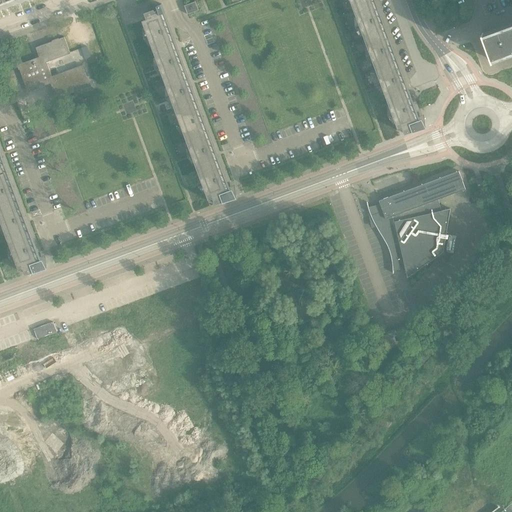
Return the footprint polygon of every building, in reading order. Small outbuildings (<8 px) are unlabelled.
[(419,117),(416,118),(372,0),(350,0),(398,130),(403,128),(405,134),(425,127),(425,119),(421,120),(419,117)] [(196,1),(195,1),(189,4),(185,5),(188,14),(199,10),(196,1)] [(165,13),(162,5),(158,6),(157,4),(152,6),(154,10),(145,13),(147,19),(143,21),(209,200),(214,199),(216,204),(236,197),(235,189),(230,191),(229,188),(227,189),(162,15),(162,14),(165,13)] [(511,25),(484,36),(483,34),(482,34),(492,61),(494,61),(493,58),(511,51),(511,25)] [(51,83),(57,98),(74,92),(72,88),(89,82),(83,66),(52,77),(47,62),(71,53),(65,38),(36,48),(40,59),(19,67),(28,91),(51,83)] [(20,270),(24,268),(26,275),(47,267),(46,260),(42,261),(41,257),(37,258),(0,157),(0,216),(5,229),(20,270)] [(393,271),(393,273),(394,273),(394,271),(406,268),(408,278),(426,264),(443,252),(447,231),(447,232),(451,209),(441,211),(439,199),(456,193),(466,189),(459,171),(379,201),(383,211),(372,214),(372,215),(371,215),(372,218),(374,221),(374,222),(376,225),(378,228),(380,232),(385,241),(386,243),(387,244),(388,246),(389,248),(390,250),(390,252),(391,254),(391,256),(392,258),(392,260),(393,262),(393,265),(393,268),(393,271)] [(481,177),(476,179),(480,190),(485,188),(481,177)] [(195,312),(184,315),(192,335),(202,331),(195,312)] [(184,315),(175,319),(182,338),(192,335),(184,315)] [(175,319),(165,322),(173,342),(182,338),(175,319)] [(55,321),(34,328),(37,338),(59,330),(55,321)] [(165,322),(156,326),(162,343),(163,346),(173,342),(165,322)] [(155,323),(145,326),(152,346),(162,343),(156,326),(155,323)] [(145,326),(136,330),(143,350),(152,346),(145,326)] [(136,330),(126,333),(133,353),(143,350),(136,330)] [(126,333),(116,337),(123,357),(133,353),(126,333)] [(99,343),(89,347),(96,367),(106,363),(99,343)] [(89,347),(79,351),(80,353),(86,370),(96,367),(89,347)] [(209,350),(189,357),(193,368),(213,361),(209,350)] [(80,353),(70,356),(78,376),(87,372),(86,370),(80,353)] [(70,356),(61,360),(68,379),(78,376),(70,356)] [(61,360),(51,363),(58,383),(68,379),(61,360)] [(213,361),(193,368),(197,378),(216,371),(213,361)] [(51,363),(42,367),(49,386),(58,383),(51,363)] [(42,367),(32,370),(39,388),(39,390),(49,386),(42,367)] [(31,368),(22,372),(29,391),(39,388),(32,370),(31,368)] [(216,371),(197,378),(200,388),(220,381),(216,371)] [(22,372),(12,375),(19,393),(19,395),(29,391),(22,372)] [(12,373),(2,377),(9,397),(19,393),(12,375),(12,373)] [(2,377),(0,377),(0,400),(9,397),(2,377)] [(220,381),(200,388),(204,399),(224,392),(220,381)] [(226,398),(207,405),(210,415),(230,408),(226,398)] [(230,408),(210,415),(214,425),(234,417),(230,408)] [(234,417),(214,425),(217,434),(237,427),(234,417)] [(237,427),(217,434),(221,444),(241,437),(237,427)] [(241,437),(221,444),(225,454),(244,447),(241,437)] [(253,460),(235,467),(243,490),(261,483),(253,460)] [(235,467),(217,474),(226,496),(243,490),(235,467)] [(217,474),(200,480),(208,503),(226,496),(217,474)] [(200,480),(182,487),(191,509),(208,503),(200,480)] [(182,487),(165,493),(171,511),(183,511),(191,509),(182,487)] [(171,511),(165,493),(147,500),(151,511),(171,511)] [(151,511),(147,500),(129,507),(131,511),(151,511)] [(7,501),(0,503),(0,511),(5,511),(11,510),(7,501)]
